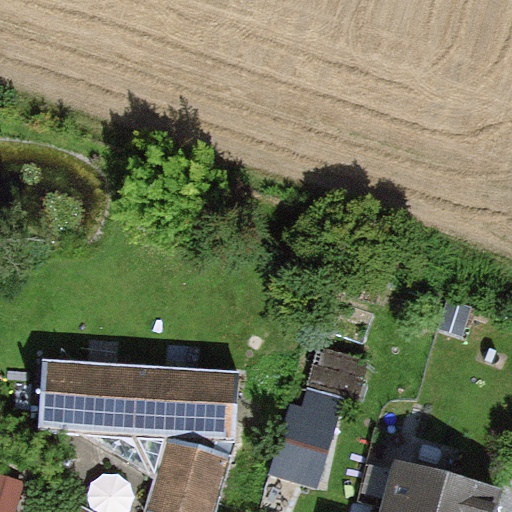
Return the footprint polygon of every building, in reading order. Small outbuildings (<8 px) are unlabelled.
[(317,485),(367,362),(320,343),(271,466),(317,485)] [(221,441),(225,375),(29,362),(25,427),(221,441)] [(159,511),(197,511),(216,464),(160,443),(137,504),(159,511)] [(506,511),(510,502),(384,463),(368,511),(506,511)] [(0,511),(20,511),(28,477),(0,470),(0,511)]
